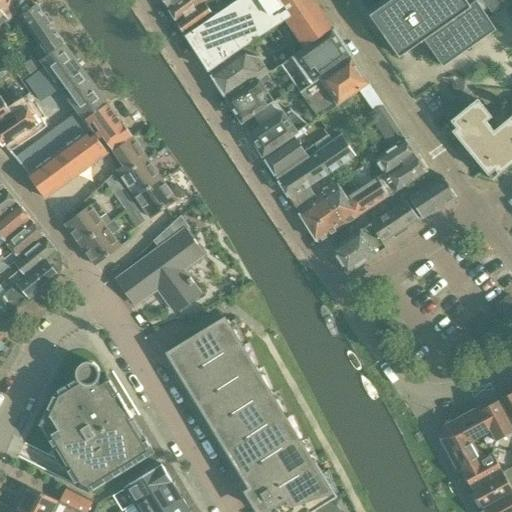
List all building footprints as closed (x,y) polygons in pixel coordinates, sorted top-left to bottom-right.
[(17,12),(7,0),(0,0),(0,11),(7,19),(17,12)] [(7,0),(17,12),(20,15),(35,4),(35,5),(31,0),(7,0)] [(162,0),(168,8),(179,0),(162,0)] [(179,0),(168,8),(185,36),(236,1),(235,0),(179,0)] [(236,0),(236,1),(185,36),(206,68),(208,71),(241,49),(285,19),(305,48),(332,29),(313,0),(312,0),(236,0)] [(391,0),(370,15),(399,57),(408,51),(424,40),(443,67),(471,47),(496,30),(489,20),(506,8),(509,6),(504,0),(391,0)] [(35,4),(20,15),(34,36),(50,23),(36,4),(35,4)] [(64,43),(50,23),(34,36),(40,44),(33,50),(40,59),(64,43)] [(305,48),(280,65),(295,86),(299,92),(351,57),(332,29),(305,48)] [(86,74),(64,43),(40,59),(41,60),(39,61),(43,67),(59,87),(62,91),(86,74)] [(241,49),(208,71),(227,101),(259,79),(261,78),(261,77),(269,72),(260,57),(247,55),(246,56),(241,49)] [(10,65),(0,51),(0,68),(2,71),(10,65)] [(351,57),(299,92),(317,118),(340,103),(368,84),(369,84),(351,57)] [(259,79),(227,101),(241,123),(253,115),(272,102),(273,101),(295,86),(280,65),(270,72),(270,71),(269,72),(261,77),(261,78),(259,79)] [(59,87),(43,67),(35,73),(49,93),(59,87)] [(49,93),(35,73),(26,79),(27,81),(40,100),(49,93)] [(78,113),(83,120),(108,104),(86,74),(62,91),(77,111),(78,113)] [(0,123),(17,110),(10,100),(5,104),(0,96),(0,123)] [(17,110),(0,123),(0,140),(5,146),(44,115),(37,103),(34,99),(17,110)] [(511,120),(510,118),(494,131),(486,122),(492,117),(477,100),(446,125),(461,143),(483,170),(492,180),(511,163),(511,120)] [(261,127),(248,135),(257,149),(262,157),(263,157),(289,137),(306,125),(308,125),(307,124),(291,110),(284,115),(279,108),(278,109),(274,102),(273,103),(272,102),(253,115),(261,127)] [(89,128),(98,140),(102,137),(111,150),(131,136),(132,137),(108,104),(83,120),(89,128)] [(383,105),(369,114),(391,148),(405,139),(383,105)] [(78,113),(67,121),(78,136),(89,128),(83,120),(78,113)] [(67,121),(60,126),(71,141),(71,142),(73,140),(78,136),(67,121)] [(78,136),(73,140),(92,165),(107,154),(108,153),(98,140),(89,128),(78,136)] [(319,152),(277,179),(297,211),(310,203),(317,198),(316,197),(309,187),(354,157),(340,135),(329,142),(328,143),(324,137),(314,144),(315,146),(319,152)] [(123,166),(118,172),(121,176),(147,158),(134,140),(132,137),(131,136),(111,150),(112,151),(113,150),(123,166)] [(289,137),(263,157),(277,179),(319,152),(315,146),(314,144),(300,153),(289,137)] [(391,148),(374,160),(383,173),(385,177),(416,156),(405,139),(391,148)] [(35,146),(34,147),(46,161),(46,160),(55,154),(43,140),(35,146)] [(58,151),(77,176),(92,165),(73,140),(71,142),(71,141),(70,142),(67,145),(62,148),(58,151)] [(34,147),(16,159),(28,174),(43,163),(46,161),(34,147)] [(46,161),(43,163),(61,187),(77,176),(58,151),(55,154),(46,160),(46,161)] [(383,173),(375,178),(388,198),(427,172),(416,156),(385,177),(383,173)] [(147,158),(121,176),(135,197),(161,179),(147,158)] [(28,174),(27,174),(45,199),(61,187),(43,163),(28,174)] [(113,174),(105,182),(112,191),(120,185),(113,174)] [(374,176),(345,196),(358,218),(388,198),(375,178),(374,176)] [(443,177),(409,199),(423,219),(456,197),(443,177)] [(161,179),(135,197),(150,218),(176,200),(161,179)] [(337,184),(325,192),(325,193),(335,208),(347,226),(358,218),(345,196),(337,184)] [(120,185),(112,191),(118,200),(127,194),(120,185)] [(6,189),(0,193),(0,216),(17,202),(6,189)] [(310,203),(297,211),(307,227),(335,208),(325,193),(325,192),(316,197),(317,198),(310,203)] [(127,194),(118,200),(124,209),(133,203),(127,194)] [(370,225),(382,243),(418,219),(406,201),(370,225)] [(0,236),(0,237),(4,241),(31,219),(17,202),(0,216),(0,236)] [(133,203),(124,209),(130,218),(139,212),(133,203)] [(65,225),(79,244),(110,222),(105,214),(100,218),(92,208),(91,206),(65,225)] [(335,208),(307,227),(318,245),(347,226),(335,208)] [(139,212),(130,218),(136,226),(136,227),(145,222),(139,212)] [(127,272),(118,279),(136,304),(145,297),(158,288),(174,311),(199,294),(191,283),(193,283),(189,278),(188,279),(182,270),(187,266),(180,258),(196,247),(185,232),(190,228),(181,216),(175,221),(153,241),(159,249),(127,272)] [(2,257),(0,259),(0,274),(14,263),(13,262),(19,258),(44,236),(31,219),(4,241),(13,251),(14,252),(4,260),(2,257)] [(110,222),(79,244),(85,252),(94,264),(120,246),(112,235),(120,229),(113,221),(111,222),(110,222)] [(382,243),(370,225),(334,249),(333,253),(345,272),(349,272),(386,248),(382,243)] [(20,270),(9,279),(14,285),(16,283),(45,261),(57,251),(44,236),(19,258),(13,262),(14,263),(20,270)] [(0,317),(3,321),(31,298),(31,299),(58,276),(45,261),(16,283),(14,285),(8,290),(6,292),(0,297),(0,317)] [(506,324),(511,319),(511,299),(509,296),(494,307),(506,324)] [(484,341),(494,334),(481,317),(471,324),(484,341)] [(176,351),(166,357),(260,511),(261,511),(261,510),(265,507),(267,511),(312,511),(315,510),(332,500),(335,498),(315,463),(311,466),(298,444),(302,442),(300,439),(296,442),(283,420),(287,418),(286,415),(282,418),(269,397),(273,394),(271,391),(267,394),(254,373),(258,370),(257,368),(253,370),(240,349),(244,346),(242,344),(238,346),(225,325),(230,322),(228,320),(191,342),(176,351)] [(102,379),(99,375),(99,372),(98,368),(96,366),(93,364),(90,363),(86,363),(83,364),(80,366),(78,368),(77,372),(77,375),(78,379),(55,393),(40,424),(54,447),(78,487),(89,492),(154,452),(107,375),(102,379)] [(511,392),(497,401),(511,427),(511,392)] [(490,432),(496,443),(511,433),(511,427),(497,401),(479,411),(490,432)] [(442,433),(474,442),(474,441),(490,432),(479,411),(478,408),(444,427),(442,433)] [(474,442),(442,433),(441,439),(460,473),(462,472),(482,460),(473,444),(474,442)] [(462,472),(472,490),(503,473),(502,472),(492,454),(482,460),(462,472)] [(134,505),(172,482),(161,465),(124,488),(126,491),(134,505)] [(482,509),(511,492),(511,473),(509,468),(502,472),(503,473),(472,490),(482,509)] [(159,511),(182,498),(172,482),(134,505),(138,511),(159,511)] [(29,487),(16,511),(51,511),(57,500),(29,487)] [(78,511),(87,511),(93,501),(67,488),(60,503),(78,511)] [(511,511),(511,492),(482,509),(484,511),(511,511)] [(190,511),(182,498),(159,511),(190,511)] [(338,511),(332,500),(315,510),(315,511),(338,511)]
